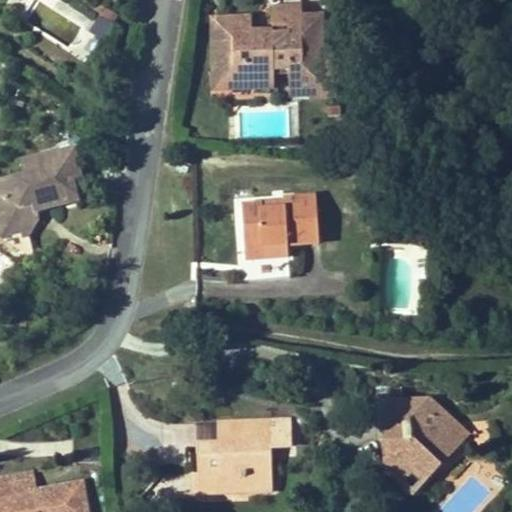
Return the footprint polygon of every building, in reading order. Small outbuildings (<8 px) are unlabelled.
[(309,38),(309,21),(309,10),(279,9),(279,37),(309,38)] [(334,95),(335,51),(327,51),(327,21),(309,21),(309,38),(279,37),(259,37),(246,26),(235,38),(219,38),(219,78),(235,79),(235,94),(267,94),(267,88),(280,88),(280,80),(295,80),(295,101),(316,102),(316,94),(334,95)] [(220,22),(219,38),(235,38),(246,26),(259,37),(260,22),(220,22)] [(235,79),(219,78),(218,94),(235,94),(235,79)] [(3,183),(0,187),(0,234),(9,240),(17,227),(33,235),(41,220),(40,214),(34,192),(42,191),(45,197),(63,193),(66,208),(82,203),(75,178),(83,176),(76,152),(33,163),(36,176),(3,183)] [(40,214),(66,208),(63,193),(45,197),(42,191),(34,192),(40,214)] [(244,208),(249,268),(273,266),(271,253),(295,250),(323,248),(318,194),(289,196),(290,204),(244,208)] [(17,227),(9,240),(39,258),(33,235),(17,227)] [(271,253),(273,266),(296,264),(295,250),(271,253)] [(389,255),(386,308),(413,310),(416,257),(389,255)] [(417,479),(449,446),(439,436),(451,425),(425,398),(410,399),(411,427),(392,427),(392,452),(381,451),(383,472),(392,480),(404,467),(417,479)] [(411,427),(410,399),(380,400),(381,451),(392,452),(392,427),(411,427)] [(267,493),(265,446),(286,445),(285,418),(238,420),(239,443),(212,444),(195,445),(197,488),(219,487),(219,495),(267,493)] [(239,443),(238,420),(211,421),(212,444),(239,443)] [(461,434),(451,425),(439,436),(449,446),(461,434)] [(404,467),(392,480),(405,493),(417,479),(404,467)] [(0,511),(83,511),(80,490),(33,497),(30,476),(0,480),(0,511)] [(219,487),(197,488),(197,496),(219,495),(219,487)]
